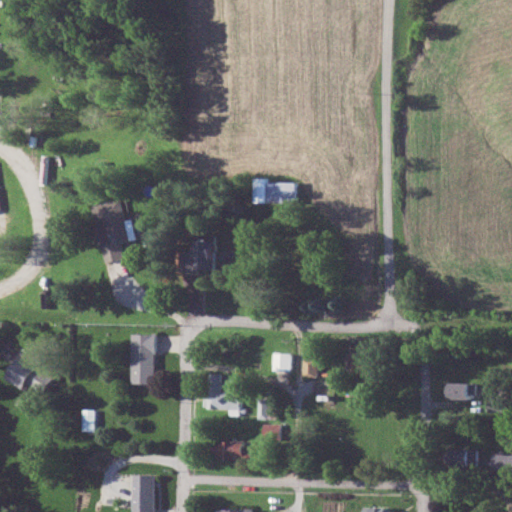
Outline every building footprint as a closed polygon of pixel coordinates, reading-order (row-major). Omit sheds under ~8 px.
[(316,211),(320,171),(307,169),(302,209),(316,211)] [(299,180),(255,180),(254,203),(298,204),(299,180)] [(94,204),(97,224),(106,223),(108,235),(101,236),(105,261),(125,258),(122,241),(132,240),(125,199),(94,204)] [(220,270),(220,239),(199,239),(199,270),(220,270)] [(134,381),(158,381),(158,333),(134,333),(134,381)] [(318,354),(318,339),(308,339),(308,354),(318,354)] [(384,349),(351,349),(351,377),(384,377),(384,349)] [(276,369),(294,369),(294,350),(276,350),(276,369)] [(29,383),(44,393),(56,376),(21,352),(6,375),(26,388),(29,383)] [(307,357),(307,376),(321,376),(321,357),(307,357)] [(232,408),(232,413),(245,413),(246,377),(232,377),(232,389),(225,389),(225,372),(209,371),(208,407),(232,408)] [(449,396),(478,396),(478,380),(449,380),(449,396)] [(491,411),(510,411),(510,395),(491,395),(491,411)] [(280,417),(280,397),(260,397),(260,417),(280,417)] [(96,429),(96,408),(83,408),(83,429),(96,429)] [(284,438),(284,423),(265,423),(265,438),(284,438)] [(254,439),(219,439),(219,457),(254,457),(254,439)] [(481,463),(481,447),(453,447),(453,463),(481,463)] [(511,451),(494,452),(494,471),(511,470),(511,451)] [(157,511),(158,472),(137,472),(136,511),(157,511)]
